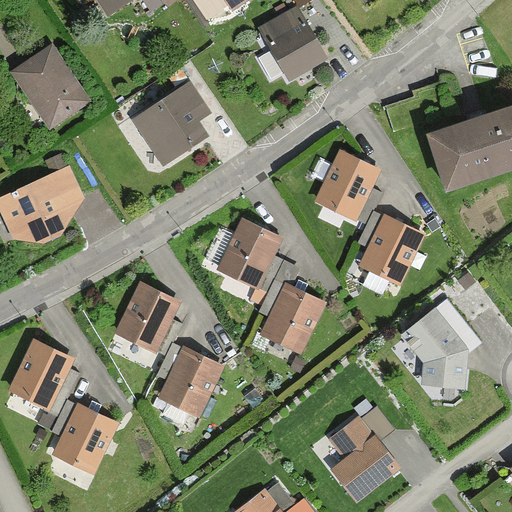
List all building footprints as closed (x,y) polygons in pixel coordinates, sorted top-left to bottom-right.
[(96,0),(107,16),(131,0),(141,0),(151,13),(164,4),(161,0),(96,0)] [(258,27),(289,80),(327,59),(296,5),(258,27)] [(49,42),(9,69),(50,129),(90,103),(49,42)] [(163,168),(169,164),(206,139),(195,123),(211,113),(190,80),(130,120),(163,168)] [(511,95),(422,124),(442,184),(511,162),(511,95)] [(343,153),(319,202),(355,220),(379,170),(343,153)] [(84,199),(70,166),(62,154),(46,162),(51,172),(26,179),(0,194),(0,210),(13,239),(39,240),(59,231),(84,199)] [(386,216),(362,265),(398,282),(422,233),(386,216)] [(243,218),(219,267),(255,285),(279,235),(243,218)] [(143,282),(119,331),(155,348),(179,299),(143,282)] [(288,285),(265,334),(300,351),(324,302),(288,285)] [(435,302),(402,330),(423,359),(423,383),(465,386),(469,346),(435,302)] [(36,339),(12,389),(48,406),(71,356),(36,339)] [(187,348),(163,397),(199,414),(222,365),(187,348)] [(82,404),(58,453),(94,470),(118,421),(82,404)] [(359,415),(330,435),(345,456),(332,465),(345,483),(356,499),(398,469),(359,415)] [(234,510),(235,511),(291,511),(298,508),(278,480),(234,510)]
